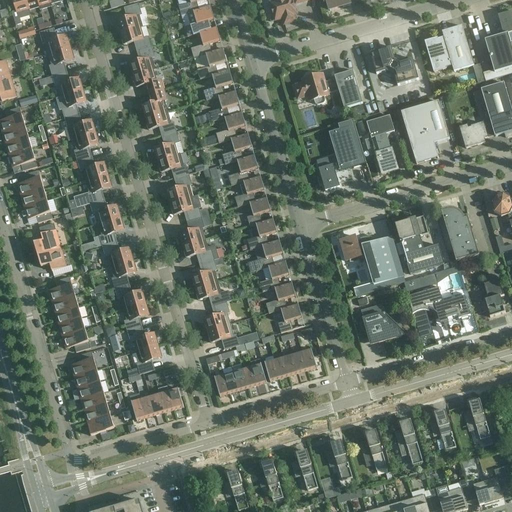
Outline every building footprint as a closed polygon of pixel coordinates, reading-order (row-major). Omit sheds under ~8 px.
[(21,25),(20,19),(30,16),(31,16),(29,10),(25,0),(13,0),(16,11),(12,12),(16,26),(21,25)] [(25,0),(29,10),(39,7),(37,0),(25,0)] [(49,0),(37,0),(39,7),(40,10),(41,10),(51,7),(52,7),(51,4),(51,5),(49,0)] [(124,6),(122,0),(117,0),(110,2),(112,9),(124,6)] [(185,0),(187,4),(178,7),(181,17),(187,15),(187,14),(199,11),(199,10),(197,2),(203,0),(185,0)] [(293,1),(294,1),(294,0),(273,0),(274,2),(270,3),(275,21),(283,18),(284,22),(294,19),(293,15),(296,14),(293,1)] [(349,0),(326,0),(330,11),(337,9),(337,7),(342,5),(343,8),(351,5),(349,0)] [(117,22),(120,34),(140,28),(143,27),(142,27),(139,16),(142,15),(138,5),(127,8),(129,18),(117,22)] [(188,38),(200,34),(206,32),(205,32),(203,23),(214,20),(211,8),(211,7),(199,10),(199,11),(187,14),(187,15),(190,26),(185,28),(188,38)] [(34,21),(41,19),(39,11),(31,13),(34,21)] [(504,35),(508,34),(511,32),(511,11),(498,16),(504,35)] [(452,67),(454,72),(474,66),(462,27),(442,33),(444,38),(438,40),(437,39),(425,43),(434,73),(446,70),(446,69),(452,67)] [(124,46),(136,42),(139,51),(151,48),(148,38),(143,39),(140,28),(120,34),(124,45),(124,46)] [(200,34),(203,46),(191,49),(194,59),(206,55),(212,53),(209,45),(221,41),(217,29),(217,28),(205,32),(206,32),(200,34)] [(45,43),(49,55),(71,48),(67,37),(67,36),(55,40),(52,30),(40,34),(43,44),(45,43)] [(511,46),(508,34),(504,35),(485,41),(494,71),(483,74),(486,82),(511,74),(511,46)] [(390,71),(394,73),(398,86),(419,80),(413,59),(402,62),(394,58),(391,47),(370,54),(376,75),(390,71)] [(74,60),(71,48),(49,55),(52,66),(49,67),(52,77),(64,73),(62,64),(74,60)] [(130,65),(133,76),(153,70),(153,71),(155,70),(152,59),(154,58),(151,48),(139,51),(142,61),(129,64),(129,65),(130,65)] [(200,80),(212,77),(212,76),(218,75),(218,74),(216,66),(227,63),(223,50),(224,50),(224,49),(212,53),(206,55),(209,67),(197,70),(200,80)] [(0,82),(11,79),(10,79),(7,69),(8,68),(6,61),(0,62),(0,82)] [(136,88),(149,84),(152,94),(164,90),(161,80),(156,82),(153,71),(153,70),(133,76),(136,87),(136,88)] [(212,76),(212,77),(216,88),(204,92),(206,102),(219,98),(224,96),(224,95),(222,87),(233,84),(229,71),(230,71),(218,74),(218,75),(212,76)] [(335,80),(325,83),(328,94),(338,91),(339,91),(344,110),(363,104),(357,84),(353,71),(334,77),(335,80)] [(58,86),(61,97),(83,91),(80,80),(80,79),(67,83),(64,73),(52,77),(55,87),(58,86)] [(328,94),(325,83),(322,74),(303,80),(304,83),(294,86),(298,99),(308,96),(309,102),(314,100),(315,103),(316,105),(317,105),(319,105),(323,104),(324,103),(325,102),(325,100),(324,97),(329,96),(328,94)] [(12,80),(11,79),(0,82),(0,95),(2,102),(17,98),(15,90),(13,91),(10,80),(12,80)] [(481,90),(491,122),(495,136),(495,137),(506,134),(507,139),(511,137),(511,109),(504,83),(481,90)] [(142,108),(145,119),(167,112),(164,101),(167,100),(164,90),(152,94),(154,103),(142,107),(142,108)] [(86,102),(83,91),(61,97),(64,109),(62,109),(65,119),(77,116),(74,107),(87,103),(87,102),(86,102)] [(227,109),(239,105),(236,93),(236,92),(224,95),(224,96),(219,98),(222,109),(210,113),(210,114),(206,115),(208,124),(225,119),(229,118),(229,117),(227,109)] [(59,97),(43,101),(44,108),(61,105),(59,97)] [(439,102),(401,113),(412,151),(417,165),(439,159),(434,144),(450,140),(439,102)] [(354,108),(357,119),(366,116),(363,106),(354,108)] [(5,113),(7,119),(0,121),(0,122),(1,122),(3,129),(4,132),(2,133),(2,134),(25,127),(22,115),(20,108),(5,113)] [(149,131),(161,127),(164,136),(176,133),(173,123),(171,124),(167,112),(145,119),(149,130),(149,131)] [(237,139),(237,138),(234,130),(246,127),(242,114),(243,114),(242,113),(229,117),(229,118),(225,119),(228,131),(216,134),(219,144),(231,141),(231,140),(237,139)] [(74,140),(96,134),(92,122),(93,122),(92,122),(80,125),(77,116),(65,119),(68,129),(70,129),(74,140)] [(367,123),(371,139),(376,154),(390,150),(386,135),(394,132),(390,117),(367,123)] [(337,159),(339,165),(341,172),(366,165),(353,121),(338,126),(339,131),(330,134),(337,159)] [(495,136),(491,122),(471,127),(472,128),(468,129),(467,126),(460,128),(466,149),(485,143),(484,139),(495,136)] [(29,138),(25,127),(2,134),(4,134),(6,140),(7,140),(8,144),(5,145),(29,138)] [(155,150),(158,161),(180,155),(180,154),(178,155),(174,144),(179,143),(176,133),(164,136),(167,146),(154,150),(155,150)] [(99,145),(96,134),(74,140),(77,151),(75,152),(77,162),(89,158),(87,149),(99,145)] [(234,152),(222,156),(225,166),(237,162),(243,160),(243,159),(241,151),(252,148),(248,135),(249,135),(237,138),(237,139),(231,140),(231,141),(234,152)] [(9,157),(32,150),(32,149),(37,148),(34,138),(29,139),(29,138),(5,145),(5,146),(8,145),(10,152),(11,155),(8,156),(9,157)] [(49,140),(51,146),(59,144),(57,138),(49,140)] [(384,175),(398,171),(392,149),(390,150),(376,154),(377,158),(376,159),(377,161),(378,161),(380,169),(382,168),(384,175)] [(23,172),(37,168),(35,162),(36,162),(32,150),(9,157),(11,157),(13,163),(14,163),(15,167),(12,168),(12,169),(21,166),(23,172)] [(180,155),(158,161),(161,173),(174,170),(177,179),(189,176),(186,166),(183,166),(180,155)] [(243,159),(243,160),(237,162),(241,173),(229,177),(231,187),(242,184),(242,183),(249,181),(247,172),(258,169),(254,157),(255,157),(255,156),(243,159)] [(89,158),(77,162),(80,172),(83,171),(86,183),(108,176),(105,165),(105,164),(92,168),(89,158)] [(326,192),(340,188),(338,182),(342,181),(343,183),(352,181),(350,173),(342,175),(341,172),(339,165),(337,159),(318,165),(319,169),(321,177),(319,178),(321,185),(323,184),(326,192)] [(23,196),(20,196),(20,197),(44,190),(40,178),(38,172),(24,176),(26,182),(17,185),(17,186),(20,185),(22,192),(23,196)] [(90,205),(102,201),(99,192),(112,188),(112,187),(111,187),(108,176),(86,183),(89,194),(87,195),(87,196),(80,198),(79,199),(77,200),(77,202),(77,203),(75,203),(77,208),(90,204),(90,205)] [(167,193),(170,204),(192,198),(189,186),(192,186),(189,176),(177,179),(179,188),(167,192),(167,193)] [(238,208),(250,205),(250,204),(256,202),(253,194),(264,190),(261,178),(261,177),(249,181),(242,183),(242,184),(245,195),(235,198),(238,208)] [(67,179),(62,182),(65,187),(70,185),(67,179)] [(219,180),(213,182),(215,190),(222,188),(219,180)] [(27,207),(24,208),(47,202),(44,190),(20,197),(21,198),(23,197),(25,204),(25,203),(27,207)] [(510,215),(511,221),(510,222),(511,230),(511,203),(510,198),(503,194),(495,196),(491,203),(494,213),(501,217),(510,215)] [(186,212),(189,222),(201,218),(198,209),(201,208),(198,196),(192,198),(170,204),(174,215),(174,216),(186,212)] [(253,216),(247,218),(250,228),(256,226),(256,225),(262,224),(262,223),(259,215),(271,212),(267,199),(268,199),(267,198),(256,202),(250,204),(250,205),(253,216)] [(105,210),(102,201),(90,205),(93,215),(95,214),(99,225),(121,219),(117,207),(118,207),(117,207),(105,210)] [(27,219),(27,220),(36,218),(38,224),(52,220),(51,213),(47,202),(24,208),(24,209),(26,208),(28,215),(29,215),(30,219),(27,219)] [(442,211),(441,211),(456,262),(457,261),(479,255),(468,219),(468,217),(467,217),(463,218),(461,216),(460,214),(458,212),(456,211),(453,210),(451,210),(448,210),(446,210),(442,212),(442,211)] [(423,217),(416,219),(416,217),(399,222),(399,224),(395,225),(410,275),(444,265),(439,246),(424,250),(420,237),(429,235),(423,217)] [(205,240),(202,229),(204,228),(201,218),(189,222),(192,231),(179,235),(180,235),(183,247),(205,240)] [(496,218),(490,220),(493,231),(499,230),(496,218)] [(100,237),(103,247),(114,244),(112,234),(124,230),(121,219),(99,225),(102,236),(100,237)] [(274,220),(262,223),(262,224),(256,225),(256,226),(260,237),(247,241),(250,251),(255,250),(262,247),(268,245),(266,236),(277,233),(273,221),(274,220)] [(35,244),(36,246),(35,247),(38,256),(61,249),(61,248),(60,249),(57,238),(58,238),(54,224),(39,229),(43,241),(35,244)] [(398,279),(387,240),(373,244),(371,236),(360,239),(361,242),(365,255),(374,286),(398,279)] [(353,263),(355,263),(357,262),(359,260),(358,258),(361,257),(361,256),(365,255),(361,242),(357,243),(356,237),(340,242),(346,262),(349,261),(350,262),(350,263),(353,263)] [(186,258),(186,259),(199,255),(202,264),(214,261),(218,259),(215,247),(208,249),(205,240),(183,247),(186,258)] [(256,272),(269,269),(269,268),(274,266),(272,258),(283,254),(279,242),(280,242),(280,241),(268,245),(262,247),(255,250),(258,261),(248,264),(251,273),(256,272)] [(108,256),(111,268),(133,261),(130,250),(130,249),(117,253),(114,244),(103,247),(105,257),(108,256)] [(42,268),(47,266),(50,265),(52,272),(67,267),(65,260),(63,261),(60,250),(61,250),(61,249),(38,256),(41,265),(42,268)] [(137,272),(133,261),(111,268),(115,279),(112,280),(115,290),(127,286),(124,277),(137,273),(137,272)] [(192,278),(196,289),(217,283),(214,271),(217,271),(214,261),(202,264),(204,274),(192,277),(192,278)] [(272,280),(260,283),(263,293),(275,290),(275,289),(281,288),(281,287),(278,279),(289,276),(286,263),(286,262),(274,266),(269,268),(269,269),(272,280)] [(459,267),(458,267),(452,269),(449,270),(450,276),(462,273),(459,267)] [(72,285),(70,278),(55,282),(57,289),(48,291),(49,292),(51,292),(53,298),(54,302),(52,303),(75,296),(72,284),(72,285)] [(489,301),(479,304),(480,304),(481,309),(484,313),(489,312),(490,318),(490,319),(506,314),(506,313),(505,313),(500,298),(504,296),(502,291),(504,290),(502,287),(501,288),(499,282),(499,281),(484,286),(484,287),(484,286),(489,301)] [(221,294),(217,283),(196,289),(199,300),(199,301),(211,297),(214,307),(226,303),(231,302),(228,292),(221,294)] [(458,316),(459,320),(461,319),(462,322),(469,320),(468,317),(470,317),(465,297),(462,298),(462,295),(455,297),(455,300),(453,300),(454,303),(444,306),(439,289),(438,289),(438,283),(425,283),(424,292),(408,298),(413,315),(414,314),(415,313),(417,313),(418,312),(420,312),(421,311),(423,311),(424,311),(426,311),(427,311),(429,312),(430,309),(431,310),(433,310),(434,311),(435,312),(436,313),(438,314),(439,315),(440,316),(441,318),(442,319),(443,321),(443,322),(443,323),(444,324),(449,323),(448,319),(458,316)] [(293,284),(292,284),(281,287),(281,288),(275,289),(275,290),(278,301),(266,305),(269,315),(281,311),(287,309),(287,308),(284,300),(296,297),(292,284),(293,284)] [(120,299),(124,310),(146,304),(142,293),(143,292),(142,292),(130,296),(127,286),(115,290),(118,300),(120,299)] [(75,296),(52,303),(52,304),(54,303),(56,310),(57,310),(58,313),(55,314),(55,315),(79,308),(75,296)] [(205,320),(208,332),(230,325),(227,314),(229,313),(226,303),(214,307),(217,316),(204,320),(205,321),(205,320)] [(125,322),(128,332),(140,329),(137,319),(149,316),(149,315),(146,304),(124,310),(127,322),(125,322)] [(278,324),(281,334),(293,331),(291,322),(302,318),(298,306),(299,306),(299,305),(287,308),(287,309),(281,311),(284,322),(278,324)] [(79,308),(55,315),(58,315),(60,321),(61,325),(58,326),(59,326),(82,319),(79,308)] [(115,313),(116,320),(124,319),(122,311),(115,313)] [(383,313),(382,314),(363,319),(371,346),(405,336),(405,335),(405,334),(383,313)] [(82,319),(59,326),(59,327),(61,326),(63,333),(64,333),(65,336),(62,337),(62,338),(85,331),(82,319)] [(233,336),(230,325),(208,332),(211,343),(211,344),(224,340),(227,350),(239,346),(237,341),(236,336),(233,336)] [(301,332),(303,338),(315,334),(313,328),(301,332)] [(138,352),(158,346),(155,335),(155,334),(142,338),(140,329),(128,332),(131,342),(135,341),(138,352)] [(74,347),(76,354),(91,349),(89,343),(85,331),(62,338),(65,338),(67,344),(68,348),(65,349),(65,350),(74,347)] [(250,338),(237,341),(239,346),(239,347),(245,345),(251,343),(252,343),(250,338)] [(158,346),(138,352),(136,352),(136,353),(140,364),(137,365),(140,375),(152,372),(149,362),(162,358),(158,346)] [(311,350),(302,353),(307,372),(316,370),(317,370),(314,358),(317,358),(314,349),(311,350)] [(74,378),(97,371),(94,359),(92,353),(77,357),(79,364),(70,366),(71,367),(73,366),(75,373),(76,377),(74,378)] [(302,353),(293,355),(298,375),(307,372),(302,353)] [(298,375),(293,355),(283,358),(289,378),(298,375)] [(218,356),(206,360),(208,366),(220,362),(218,356)] [(283,358),(274,361),(280,380),(289,378),(283,358)] [(250,363),(252,367),(257,387),(266,384),(267,384),(261,364),(260,360),(250,363)] [(271,383),(280,380),(274,361),(265,363),(264,363),(270,383),(271,383)] [(257,387),(252,367),(242,370),(248,390),(257,387)] [(175,369),(163,373),(165,379),(177,375),(175,369)] [(233,373),(239,392),(248,390),(242,370),(233,373)] [(77,390),(101,383),(97,371),(74,378),(74,379),(76,378),(78,385),(79,385),(80,388),(77,389),(77,390)] [(233,373),(224,376),(230,395),(239,392),(233,373)] [(230,395),(224,376),(215,378),(214,378),(214,379),(212,379),(214,388),(217,387),(220,398),(221,398),(230,395)] [(80,401),(81,401),(104,394),(101,383),(77,390),(80,389),(82,396),(83,400),(80,401)] [(174,411),(169,392),(167,387),(158,390),(159,394),(165,414),(174,411)] [(183,397),(181,388),(178,389),(177,389),(178,389),(169,392),(174,411),(183,409),(184,409),(181,397),(183,397)] [(84,413),(107,406),(104,394),(81,401),(81,402),(83,401),(85,408),(86,408),(87,411),(84,412),(84,413)] [(165,414),(159,394),(150,397),(156,417),(165,414)] [(150,397),(141,400),(147,419),(156,417),(150,397)] [(147,419),(141,400),(132,403),(132,402),(131,403),(137,422),(138,422),(147,419)] [(491,438),(480,401),(469,405),(471,412),(464,414),(470,431),(477,429),(480,441),(491,438)] [(87,423),(87,424),(111,417),(107,406),(84,413),(87,412),(88,419),(89,419),(90,423),(87,423)] [(456,448),(445,412),(435,415),(437,422),(431,424),(434,437),(441,435),(446,451),(456,448)] [(106,431),(114,429),(111,417),(87,424),(91,437),(101,434),(106,432),(106,431)] [(490,421),(486,422),(489,432),(493,431),(498,430),(495,420),(490,421)] [(423,463),(411,422),(400,425),(402,432),(396,434),(403,456),(409,454),(412,466),(423,463)] [(106,432),(101,434),(103,442),(117,438),(114,429),(106,431),(106,432)] [(375,465),(377,471),(387,468),(376,432),(366,435),(368,442),(361,444),(368,467),(375,465)] [(342,442),(331,445),(333,452),(327,454),(331,467),(337,465),(342,482),(352,479),(342,442)] [(303,475),(308,492),(318,489),(307,452),(297,455),(299,462),(292,464),(296,477),(303,475)] [(273,502),(283,499),(273,462),(262,465),(264,473),(258,474),(262,487),(268,486),(273,502)] [(233,496),(238,511),(249,509),(238,473),(228,476),(230,483),(223,485),(227,498),(233,496)] [(499,501),(503,500),(501,493),(507,491),(503,476),(496,478),(496,479),(485,482),(492,505),(499,503),(499,502),(499,503),(499,501)] [(330,479),(321,481),(326,501),(330,499),(341,496),(339,489),(333,490),(330,479)] [(461,489),(449,493),(455,511),(462,511),(463,511),(468,511),(465,503),(471,501),(468,490),(465,481),(461,483),(460,485),(461,489)] [(492,505),(485,482),(473,486),(474,488),(468,490),(471,501),(477,500),(480,507),(484,506),(485,507),(484,507),(492,505)] [(455,511),(449,493),(448,486),(430,492),(431,497),(436,511),(442,510),(442,511),(455,511)] [(361,492),(362,498),(368,496),(370,496),(369,490),(361,492)] [(361,492),(360,491),(349,495),(351,501),(362,498),(361,492)] [(413,499),(416,511),(435,511),(436,511),(431,497),(425,498),(425,496),(413,499)] [(416,511),(413,499),(401,503),(403,511),(416,511)] [(143,511),(140,501),(103,511),(143,511)] [(403,511),(401,503),(390,506),(391,511),(403,511)]
